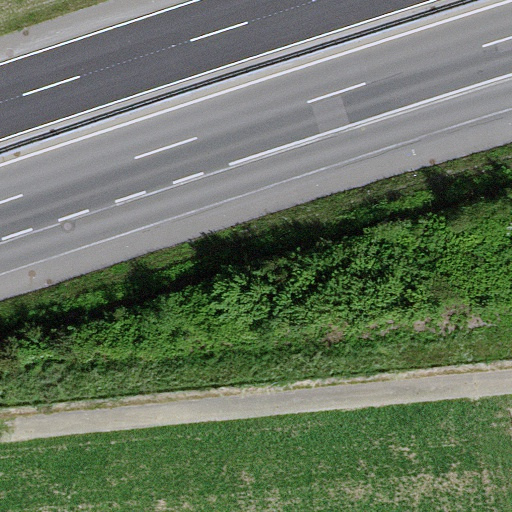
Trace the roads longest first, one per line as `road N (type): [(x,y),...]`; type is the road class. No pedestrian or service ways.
road 1 (track): [(22,420),(511,378)]
road 2 (motorway): [(116,165),(511,36)]
road 3 (motorway): [(116,165),(511,88)]
road 4 (motorway): [(314,0),(0,102)]
road 5 (motorway): [(0,204),(116,165)]
